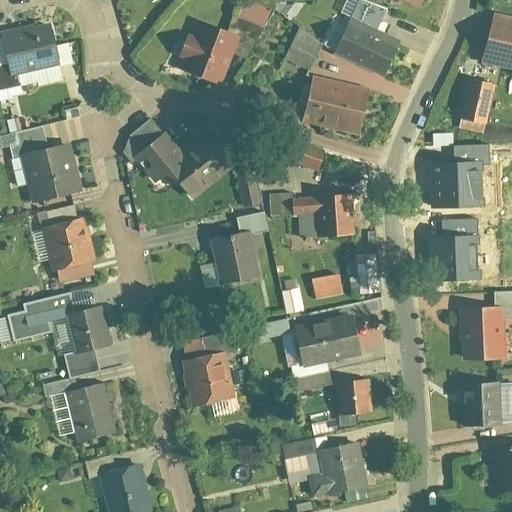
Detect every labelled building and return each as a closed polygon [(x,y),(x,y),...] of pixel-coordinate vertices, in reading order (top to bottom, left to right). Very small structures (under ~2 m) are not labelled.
[(265,0),(230,0),(227,26),(263,30),(267,0),(265,0)] [(380,8),(358,0),(344,0),(339,16),(373,28),(380,8)] [(390,0),(417,11),(421,0),(390,0)] [(511,23),(490,18),(478,67),(511,75),(511,23)] [(349,22),(334,62),(378,79),(393,39),(349,22)] [(0,37),(0,54),(6,79),(53,68),(43,27),(0,37)] [(306,69),(319,38),(293,27),(280,58),(306,69)] [(167,71),(185,75),(184,81),(223,91),(236,37),(197,28),(192,49),(173,44),(167,71)] [(465,77),(453,129),(481,136),(492,84),(465,77)] [(311,80),(299,118),(353,135),(365,98),(311,80)] [(250,87),(245,99),(261,107),(260,111),(280,120),(287,104),(250,87)] [(41,143),(82,135),(78,116),(37,123),(41,143)] [(179,154),(164,136),(138,157),(157,180),(170,169),(192,196),(232,164),(209,136),(191,150),(188,147),(179,154)] [(16,154),(29,200),(80,187),(67,140),(16,154)] [(300,142),(290,167),(317,177),(326,152),(300,142)] [(454,144),(455,165),(481,164),(489,165),(489,144),(454,144)] [(455,165),(430,165),(431,207),(483,206),(481,164),(455,165)] [(241,168),(246,203),(256,201),(252,166),(241,168)] [(286,199),(286,218),(310,219),(310,243),(350,244),(350,193),(310,193),(310,199),(286,199)] [(42,227),(51,274),(90,266),(81,219),(42,227)] [(444,239),(478,237),(478,220),(444,221),(444,239)] [(206,236),(215,288),(250,282),(242,230),(206,236)] [(431,282),(481,279),(478,237),(444,239),(428,240),(431,282)] [(375,290),(373,254),(344,255),(346,292),(375,290)] [(336,270),(307,277),(312,298),(341,292),(336,270)] [(283,312),(301,309),(297,285),(278,288),(283,312)] [(61,318),(70,351),(103,342),(94,307),(87,309),(82,291),(40,302),(45,322),(61,318)] [(511,293),(500,295),(503,322),(511,321),(511,293)] [(489,310),(471,311),(471,295),(427,295),(427,313),(457,313),(457,364),(489,363),(489,310)] [(249,320),(253,343),(287,337),(282,313),(249,320)] [(291,330),(300,372),(359,358),(349,317),(291,330)] [(226,330),(179,342),(184,362),(231,350),(226,330)] [(181,364),(189,410),(212,406),(224,404),(216,359),(181,364)] [(331,382),(335,421),(369,418),(365,379),(331,382)] [(459,382),(460,429),(490,428),(489,382),(459,382)] [(511,384),(501,385),(503,426),(511,425),(511,384)] [(61,395),(71,442),(111,433),(100,387),(61,395)] [(323,499),(323,501),(367,495),(361,447),(317,453),(321,480),(308,481),(311,501),(323,499)] [(511,447),(489,449),(492,492),(511,490),(511,447)] [(98,477),(105,511),(143,511),(134,469),(98,477)]
